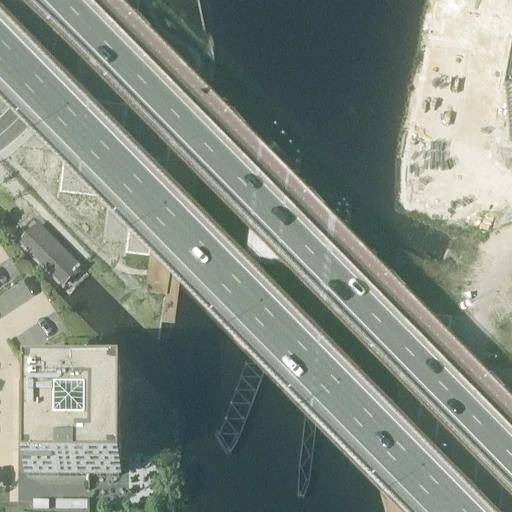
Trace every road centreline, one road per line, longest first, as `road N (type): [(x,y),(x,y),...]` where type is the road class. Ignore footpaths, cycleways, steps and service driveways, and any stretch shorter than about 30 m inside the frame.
road 1 (trunk): [(0,42),(461,511)]
road 2 (trunk): [(511,458),(63,0)]
road 3 (tertiary): [(0,134),(28,109),(51,70),(70,0)]
